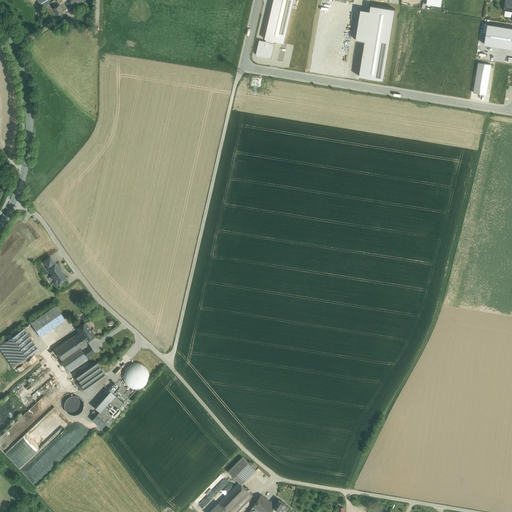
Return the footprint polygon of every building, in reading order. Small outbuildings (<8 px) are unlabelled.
[(36,0),(49,20),(54,17),(46,3),(51,0),(36,0)] [(51,0),(46,3),(54,17),(67,9),(61,0),(51,0)] [(294,0),(273,0),(264,38),(266,39),(265,41),(259,40),(256,53),(257,55),(258,57),(271,60),(275,43),(274,43),(275,41),(284,43),(294,0)] [(511,0),(505,0),(503,10),(511,11),(511,0)] [(370,11),(361,9),(356,39),(365,41),(359,76),(384,80),(395,9),(371,5),(370,11)] [(511,27),(487,23),(484,44),(511,48),(511,27)] [(491,64),(478,62),(473,92),(486,95),(491,64)] [(54,262),(50,256),(44,261),(48,267),(54,262)] [(66,279),(55,262),(54,262),(48,267),(47,267),(52,274),(52,276),(56,282),(58,282),(61,280),(62,282),(66,279)] [(51,282),(44,274),(41,277),(47,285),(51,282)] [(65,319),(55,305),(31,322),(40,336),(65,319)] [(94,335),(85,322),(77,328),(79,331),(86,341),(94,335)] [(33,351),(19,331),(4,341),(19,361),(33,351)] [(79,331),(54,349),(62,360),(87,342),(86,341),(79,331)] [(19,361),(4,341),(0,344),(0,348),(12,366),(19,361)] [(87,342),(62,360),(71,374),(86,363),(94,358),(91,353),(95,350),(91,343),(89,345),(87,342)] [(16,371),(34,358),(32,355),(15,368),(16,371)] [(94,358),(86,363),(89,368),(76,377),(84,388),(105,373),(94,358)] [(46,370),(26,387),(32,395),(52,378),(46,370)] [(106,425),(129,399),(116,388),(121,382),(119,380),(116,384),(114,382),(92,406),(97,410),(90,419),(100,428),(104,423),(106,425)] [(83,409),(84,405),(83,401),(81,398),(77,396),(74,395),(70,396),(67,398),(65,401),(64,405),(65,409),(67,412),(70,414),(74,415),(78,414),(81,412),(83,409)] [(40,446),(53,441),(54,436),(58,434),(64,429),(62,426),(55,429),(58,427),(54,416),(54,415),(57,415),(53,410),(52,410),(52,414),(49,411),(40,418),(28,429),(32,430),(29,432),(27,431),(26,438),(28,441),(24,442),(20,442),(20,444),(29,445),(26,446),(28,448),(27,455),(40,445),(40,446)] [(243,457),(228,471),(239,482),(242,485),(256,470),(243,457)] [(239,482),(208,511),(237,511),(248,502),(242,497),(248,491),(242,485),(239,482)] [(248,491),(242,497),(248,502),(254,496),(248,491)] [(275,505),(261,495),(252,507),(259,511),(270,511),(276,505),(275,505)] [(284,511),(288,506),(279,500),(275,505),(276,505),(270,511),(284,511)]
